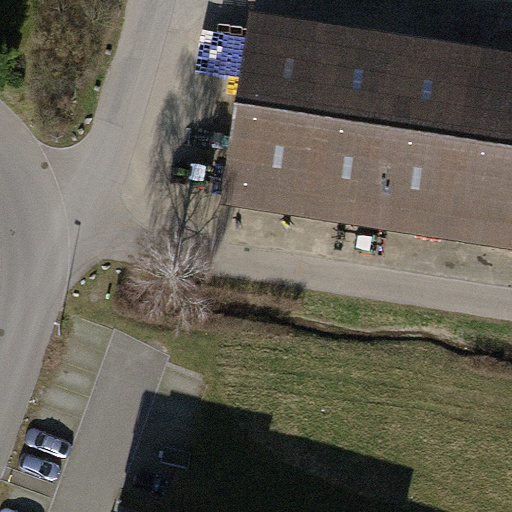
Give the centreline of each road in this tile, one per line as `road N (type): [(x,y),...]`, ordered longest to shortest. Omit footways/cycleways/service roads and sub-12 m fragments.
road 1 (track): [(37,219),(140,247),(511,305)]
road 2 (unclassified): [(0,150),(37,219),(42,268),(0,404)]
road 3 (unknown): [(165,349),(112,511)]
